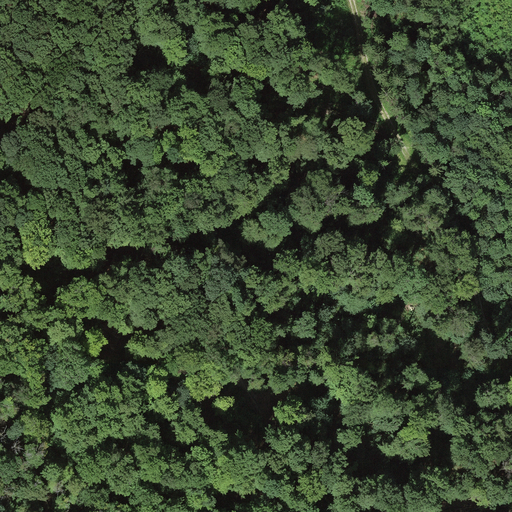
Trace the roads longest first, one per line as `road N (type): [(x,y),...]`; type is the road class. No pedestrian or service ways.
road 1 (track): [(300,511),(130,158),(71,50),(26,0)]
road 2 (track): [(511,379),(489,343),(466,248),(440,196),(385,121),(349,0)]
road 3 (track): [(277,225),(332,429),(344,511)]
road 4 (track): [(160,420),(132,257),(130,158)]
